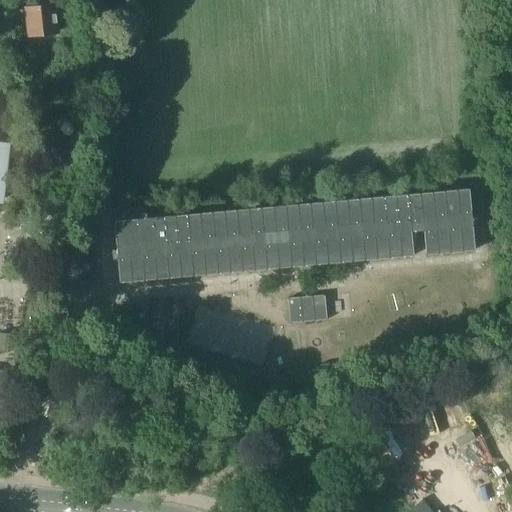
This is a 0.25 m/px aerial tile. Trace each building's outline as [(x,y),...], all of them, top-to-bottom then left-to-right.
[(55,6),(28,8),(30,34),(57,32),(55,6)] [(0,199),(3,200),(10,142),(0,141),(0,199)] [(469,188),(114,221),(120,282),(414,255),(412,231),(424,230),(426,254),(475,250),(469,188)] [(325,295),(288,298),(290,323),(327,320),(325,295)] [(41,337),(43,327),(35,326),(31,325),(29,335),(33,335),(41,337)] [(0,351),(8,353),(10,333),(0,332),(0,351)]
